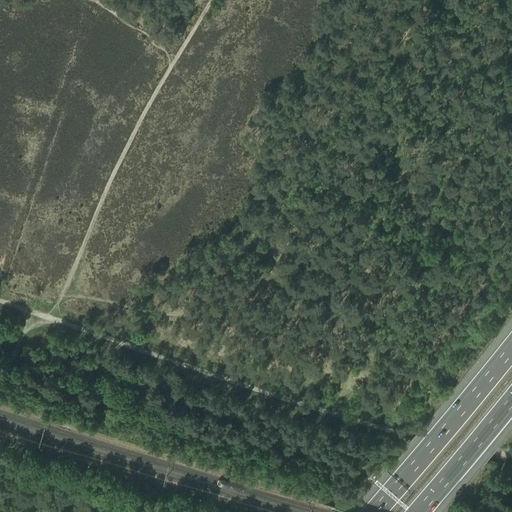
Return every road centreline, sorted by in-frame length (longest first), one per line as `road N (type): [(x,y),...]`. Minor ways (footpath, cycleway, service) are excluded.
road 1 (track): [(211,0),(116,167),(58,302)]
road 2 (motorway): [(511,347),(372,511)]
road 3 (motorway): [(420,511),(511,401)]
